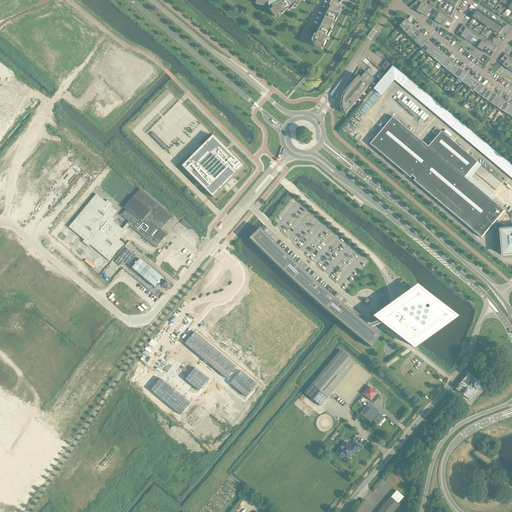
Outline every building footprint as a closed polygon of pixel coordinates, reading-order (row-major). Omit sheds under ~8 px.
[(273,9),(270,11),(274,17),(280,12),(281,14),(281,15),(288,8),(289,10),(290,11),(296,3),(297,5),(297,6),(301,0),(304,0),(305,0),(304,0),(284,0),(283,1),(277,4),(276,4),(275,4),(271,6),(273,9)] [(422,14),(427,5),(418,0),(417,0),(414,4),(420,7),(417,11),(422,14)] [(314,35),(311,40),(310,41),(314,43),(313,46),(319,49),(324,40),(325,41),(342,7),(330,1),(328,5),(330,6),(315,36),(314,35)] [(427,5),(422,14),(427,17),(429,12),(433,14),(436,10),(427,5)] [(478,20),(483,12),(478,9),(473,17),(478,20)] [(436,10),(433,14),(437,17),(435,21),(440,24),(445,14),(436,10)] [(482,23),(487,15),(483,12),(478,20),(482,23)] [(445,14),(440,24),(444,26),(447,22),(451,24),(454,19),(445,14)] [(486,26),(491,18),(487,15),(482,23),(486,26)] [(491,18),(486,26),(490,29),(496,21),(491,18)] [(404,31),(411,24),(407,20),(400,27),(404,31)] [(496,21),(490,29),(495,31),(500,23),(496,21)] [(500,23),(495,31),(499,34),(504,26),(500,23)] [(411,24),(404,31),(403,32),(406,36),(414,27),(411,24)] [(466,39),(471,31),(463,25),(460,29),(464,32),(461,36),(466,39)] [(411,38),(418,31),(414,27),(406,36),(410,40),(411,38)] [(418,31),(411,38),(415,42),(422,34),(418,31)] [(471,31),(466,39),(470,42),(473,38),(477,41),(480,36),(471,31)] [(422,34),(415,42),(419,45),(425,38),(422,34)] [(480,36),(477,41),(481,43),(478,48),(483,51),(488,42),(480,36)] [(425,38),(419,45),(423,49),(429,41),(425,38)] [(429,41),(423,49),(426,52),(433,45),(429,41)] [(488,42),(483,51),(487,53),(490,49),(494,52),(497,47),(488,42)] [(433,45),(426,52),(430,55),(437,48),(433,45)] [(437,48),(430,55),(430,56),(429,57),(433,61),(434,59),(441,52),(437,48)] [(441,52),(434,59),(433,61),(437,64),(445,55),(441,52)] [(507,68),(511,62),(511,58),(506,54),(502,58),(506,61),(503,65),(507,68)] [(445,55),(437,64),(441,67),(448,58),(445,55)] [(448,58),(441,67),(445,71),(452,61),(448,58)] [(385,71),(391,64),(387,61),(381,67),(385,71)] [(452,61),(445,71),(449,74),(450,72),(456,65),(452,61)] [(456,65),(450,72),(454,76),(460,68),(456,65)] [(511,164),(415,84),(393,66),(374,89),(381,95),(395,79),(410,91),(441,117),(440,118),(455,130),(456,130),(486,154),(485,155),(500,168),(501,167),(511,176),(511,164)] [(460,68),(454,76),(458,79),(464,71),(460,68)] [(359,76),(355,81),(354,82),(352,84),(350,87),(347,91),(345,95),(345,96),(344,98),(344,99),(343,101),(343,102),(343,104),(343,105),(343,107),(343,109),(344,110),(344,112),(345,113),(346,114),(353,105),(375,79),(366,72),(366,71),(361,78),(359,76)] [(464,71),(458,79),(457,80),(461,83),(461,84),(468,74),(464,71)] [(468,74),(461,84),(465,87),(472,77),(468,74)] [(472,77),(465,87),(469,90),(476,80),(472,77)] [(476,80),(469,90),(473,93),(475,91),(480,84),(476,80)] [(480,84),(475,91),(479,95),(485,87),(480,84)] [(485,87),(479,95),(483,98),(489,90),(485,87)] [(489,90),(483,98),(487,101),(493,93),(489,90)] [(493,93),(487,101),(491,104),(497,96),(493,93)] [(497,96),(491,104),(496,107),(501,98),(497,96)] [(501,98),(496,107),(500,109),(505,101),(501,98)] [(505,101),(500,109),(504,112),(510,104),(505,101)] [(482,238),(490,228),(497,220),(505,210),(465,177),(478,162),(442,131),(429,147),(394,117),(371,144),(411,178),(412,176),(416,179),(414,181),(482,238)] [(152,132),(150,135),(165,150),(168,148),(152,132)] [(192,156),(181,166),(197,182),(199,185),(212,198),(223,187),(233,177),(243,166),(228,151),(225,148),(212,135),(202,146),(192,156)] [(479,168),(487,174),(489,172),(482,165),(479,168)] [(139,188),(125,207),(126,208),(121,215),(129,221),(127,223),(157,247),(167,233),(162,229),(174,214),(139,188)] [(96,193),(69,227),(85,239),(83,241),(89,246),(90,245),(110,260),(124,242),(121,240),(124,236),(122,234),(129,224),(127,223),(123,228),(113,221),(115,219),(113,217),(118,211),(112,207),(114,204),(107,199),(106,201),(96,193)] [(183,219),(181,222),(191,229),(193,226),(183,219)] [(497,220),(490,228),(497,235),(502,235),(503,255),(511,254),(511,229),(509,230),(497,220)] [(334,318),(338,321),(346,328),(354,335),(362,341),(371,348),(381,336),(372,330),(369,327),(363,322),(359,319),(351,312),(343,305),(332,296),(326,291),(320,285),(311,278),(304,271),(297,264),(290,258),(280,249),(272,241),(266,235),(264,233),(260,228),(249,239),(256,246),(262,252),(270,260),(276,266),(282,272),(287,276),(293,282),(300,288),(305,293),(310,298),(317,303),(324,309),(329,314),(334,318)] [(169,255),(165,261),(178,270),(182,264),(169,255)] [(413,347),(455,317),(416,287),(405,295),(375,317),(381,322),(385,325),(413,347)] [(194,332),(185,344),(226,378),(236,367),(194,332)] [(319,406),(326,398),(355,363),(340,350),(311,385),(304,393),(319,406)] [(194,368),(184,379),(198,391),(208,380),(194,368)] [(239,371),(229,384),(245,397),(255,385),(239,371)] [(469,374),(456,389),(469,400),(477,391),(472,387),(477,381),(469,374)] [(160,378),(150,390),(179,415),(189,404),(160,378)] [(369,386),(363,394),(370,401),(374,396),(377,399),(380,396),(377,393),(369,386)] [(379,412),(373,407),(369,404),(360,414),(370,422),(373,419),(374,421),(378,425),(381,422),(380,421),(383,418),(380,415),(379,416),(377,414),(379,412)] [(197,407),(186,420),(212,441),(222,429),(197,407)] [(352,454),(353,454),(360,447),(354,442),(351,445),(350,444),(349,445),(345,442),(336,452),(340,455),(339,456),(342,458),(343,458),(346,460),(352,454)] [(393,511),(400,504),(391,496),(377,511),(393,511)]
